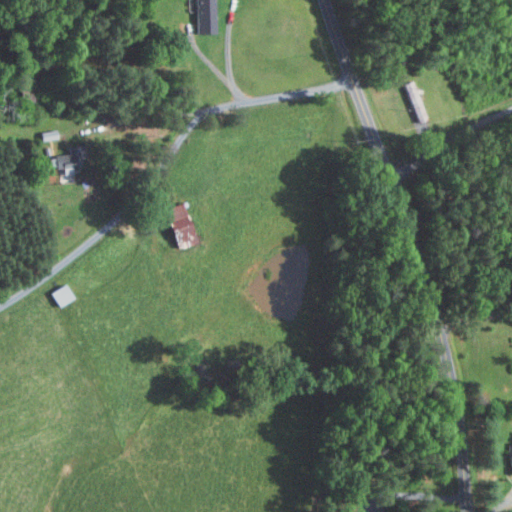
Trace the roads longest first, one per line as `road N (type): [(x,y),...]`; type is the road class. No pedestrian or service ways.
road 1 (residential): [(471,511),(447,343),(323,0)]
road 2 (residential): [(353,82),(202,113),(149,190),(0,311)]
road 3 (residential): [(391,177),(511,105)]
